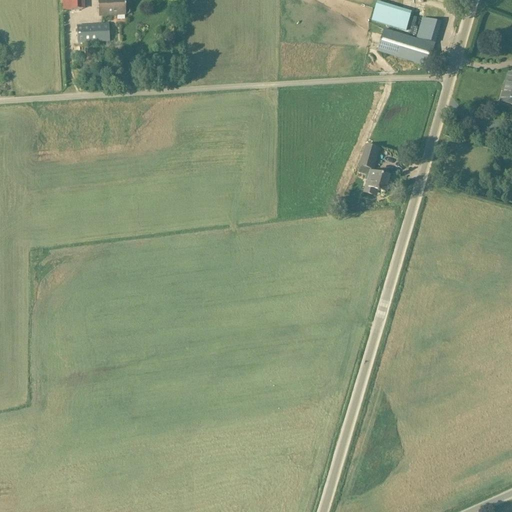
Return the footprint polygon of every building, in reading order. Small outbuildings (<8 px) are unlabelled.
[(62,0),(62,11),(83,10),(82,0),(62,0)] [(124,0),(98,0),(99,19),(125,17),(125,15),(128,15),(129,13),(129,7),(128,5),(124,6),(124,0)] [(405,30),(411,11),(376,2),(370,21),(405,30)] [(419,22),(413,20),(415,15),(411,13),(404,33),(413,36),(419,22)] [(384,30),(377,52),(429,68),(442,24),(423,18),(416,40),(384,30)] [(109,24),(77,26),(78,44),(87,44),(92,43),(110,42),(109,24)] [(511,73),(509,73),(500,102),(511,105),(511,73)] [(360,167),(374,171),(380,149),(366,146),(360,167)] [(370,172),(364,194),(372,196),(374,190),(385,193),(390,177),(370,172)]
